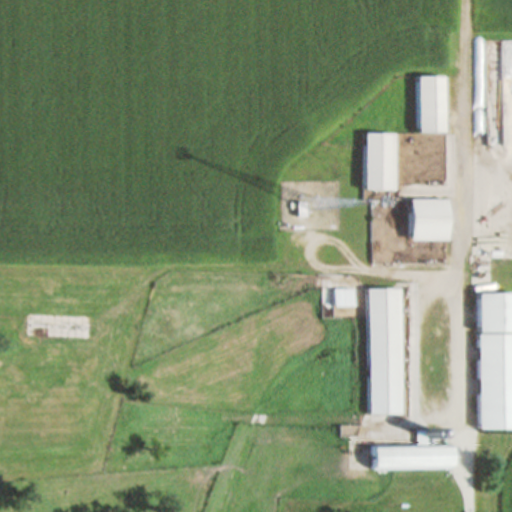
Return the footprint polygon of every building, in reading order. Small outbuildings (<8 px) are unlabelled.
[(442,76),(442,131),(417,131),(417,76),(442,76)] [(364,133),(363,148),(362,189),(390,190),(394,134),(364,133)] [(447,199),(408,199),(408,201),(408,240),(447,239),(447,199)] [(296,201),(296,215),(304,215),(304,201),(296,201)] [(351,287),(332,287),(332,306),(351,306),(351,287)] [(397,288),(399,413),(366,414),(364,288),(397,288)] [(511,291),(477,291),(477,428),(511,428),(511,291)] [(449,444),(416,444),(369,445),(369,469),(396,469),(449,468),(449,444)]
